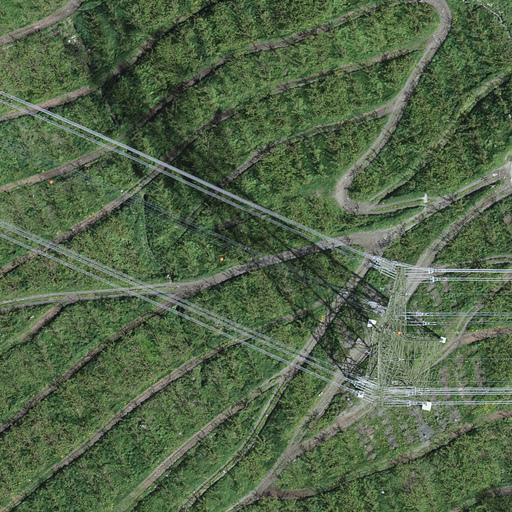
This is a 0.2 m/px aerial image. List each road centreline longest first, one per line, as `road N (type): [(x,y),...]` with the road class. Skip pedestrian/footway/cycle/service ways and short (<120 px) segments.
road 1 (track): [(511,170),(373,240),(354,238),(185,287),(0,305)]
road 2 (track): [(451,197),(364,209),(346,204),(343,190),(383,140),(443,31),(436,0)]
